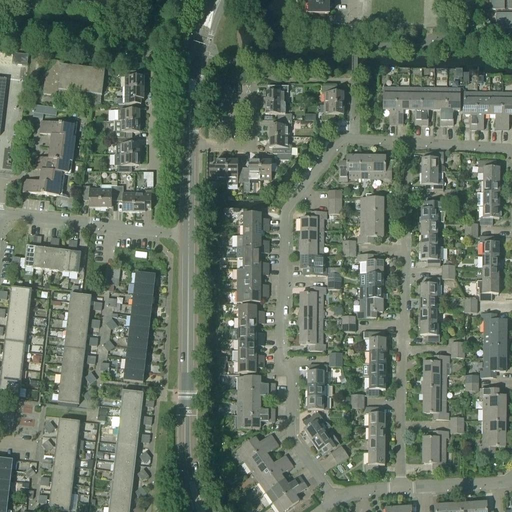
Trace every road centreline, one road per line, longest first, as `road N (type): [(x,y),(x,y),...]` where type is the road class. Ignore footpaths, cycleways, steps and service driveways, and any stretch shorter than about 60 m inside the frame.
road 1 (residential): [(335,502),(289,435),(290,373),(280,361),(283,213),(340,138),(406,142)]
road 2 (residential): [(398,487),(406,142)]
road 3 (tertiary): [(189,232),(187,451),(200,511)]
road 4 (residential): [(156,230),(158,68)]
road 5 (residential): [(0,214),(156,230)]
road 6 (tertiary): [(218,0),(194,62),(189,146)]
